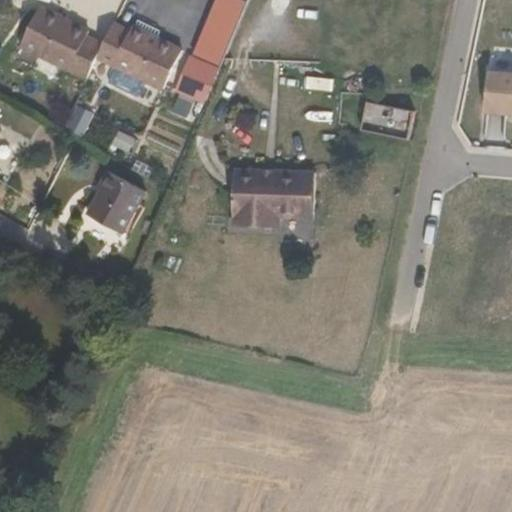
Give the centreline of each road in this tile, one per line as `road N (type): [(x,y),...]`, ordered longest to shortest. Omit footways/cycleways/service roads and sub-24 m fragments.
road 1 (residential): [(435,150),(405,319)]
road 2 (residential): [(464,0),(435,150)]
